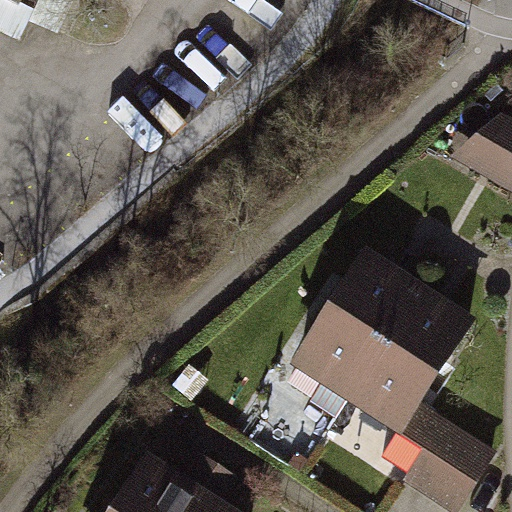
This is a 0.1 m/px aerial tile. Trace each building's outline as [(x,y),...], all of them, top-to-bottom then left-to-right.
[(2,0),(64,26),(75,0),(2,0)] [(511,131),(505,127),(454,171),(511,203),(511,131)] [(345,416),(419,300),(366,266),(291,382),(345,416)] [(419,300),(345,416),(394,447),(418,411),(469,331),(419,300)] [(474,511),(502,466),(418,411),(394,447),(423,467),(407,497),(436,511),(474,511)] [(145,457),(109,511),(192,511),(204,495),(145,457)] [(230,511),(204,495),(192,511),(230,511)]
